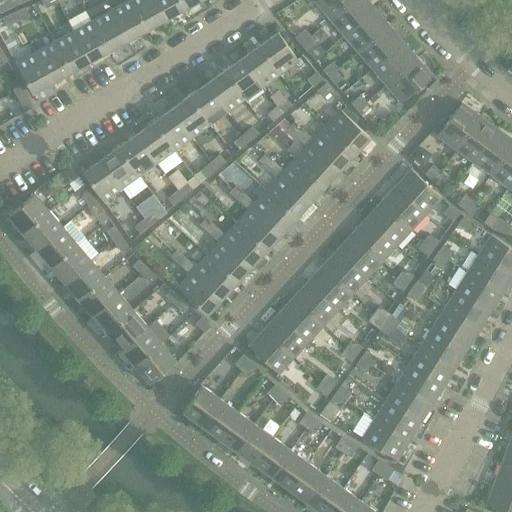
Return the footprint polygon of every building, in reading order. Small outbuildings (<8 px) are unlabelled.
[(12,8),(8,0),(0,3),(0,10),(1,13),(12,8)] [(131,0),(112,11),(129,41),(148,30),(131,0)] [(155,0),(131,0),(148,30),(167,20),(155,0)] [(180,0),(155,0),(167,20),(186,9),(180,0)] [(180,0),(186,9),(201,0),(180,0)] [(318,0),(316,3),(331,20),(354,0),(318,0)] [(367,0),(354,0),(331,20),(345,36),(376,10),(367,0)] [(26,8),(15,13),(19,21),(30,16),(26,8)] [(376,10),(345,36),(359,53),(390,26),(376,10)] [(112,11),(93,21),(109,51),(129,41),(112,11)] [(19,21),(15,13),(4,18),(8,26),(19,21)] [(93,21),(74,32),(91,62),(109,51),(93,21)] [(390,26),(359,53),(373,69),(404,43),(390,26)] [(296,38),(302,45),(311,37),(305,30),(296,38)] [(74,32),(55,42),(72,72),(91,62),(74,32)] [(278,33),(260,46),(280,74),(299,61),(278,33)] [(311,37),(302,45),(307,52),(317,44),(311,37)] [(55,42),(36,53),(53,83),(72,72),(55,42)] [(404,43),(373,69),(387,86),(418,59),(404,43)] [(260,46),(243,59),(263,87),(280,74),(260,46)] [(2,51),(0,52),(0,64),(1,66),(8,62),(2,51)] [(53,83),(36,53),(16,64),(33,94),(53,83)] [(243,59),(225,71),(245,99),(263,87),(243,59)] [(418,59),(387,86),(401,103),(432,76),(418,59)] [(324,71),(329,77),(339,70),(333,63),(324,71)] [(339,70),(329,77),(335,84),(344,76),(339,70)] [(225,71),(207,84),(228,112),(245,99),(225,71)] [(308,80),(314,87),(323,79),(317,72),(308,80)] [(207,84),(190,96),(210,124),(228,112),(207,84)] [(327,84),(318,91),(323,98),(332,90),(327,84)] [(14,90),(20,101),(27,97),(22,86),(14,90)] [(190,96),(172,109),(192,137),(210,124),(190,96)] [(352,104),(358,111),(367,103),(361,96),(352,104)] [(27,97),(20,101),(26,111),(33,107),(27,97)] [(286,99),(277,107),(282,113),(292,105),(286,99)] [(367,103),(358,111),(363,117),(373,109),(367,103)] [(438,136),(456,150),(480,117),(462,103),(438,136)] [(282,113),(277,107),(268,114),(273,121),(282,113)] [(172,109),(154,122),(174,150),(192,137),(172,109)] [(341,110),(325,127),(355,154),(370,138),(341,110)] [(480,117),(456,150),(474,162),(498,129),(480,117)] [(154,122),(137,134),(157,163),(174,150),(154,122)] [(295,123),(292,126),(289,129),(298,138),(304,131),(295,123)] [(253,127),(243,135),(249,142),(258,134),(253,127)] [(314,140),(304,131),(298,138),(308,146),(311,143),(340,170),(355,154),(325,127),(314,140)] [(511,139),(498,129),(474,162),(491,175),(511,146),(511,139)] [(137,134),(119,147),(139,175),(157,163),(137,134)] [(249,142),(243,135),(234,143),(240,149),(249,142)] [(311,143),(308,146),(296,159),(326,186),(340,170),(311,143)] [(511,146),(491,175),(509,188),(511,183),(511,146)] [(119,147),(101,160),(122,188),(139,175),(119,147)] [(266,154),(263,158),(260,161),(269,169),(275,163),(266,154)] [(220,155),(210,163),(216,170),(225,162),(220,155)] [(284,171),(275,163),(269,169),(278,178),(281,175),(311,202),(326,186),(296,159),(284,171)] [(122,188),(101,160),(83,173),(103,201),(122,188)] [(216,170),(210,163),(201,171),(207,177),(216,170)] [(425,174),(432,180),(440,171),(434,165),(425,174)] [(72,167),(65,172),(72,182),(79,177),(72,167)] [(412,170),(396,186),(426,214),(442,197),(412,170)] [(440,171),(432,180),(439,186),(447,177),(440,171)] [(278,178),(267,190),(296,218),(311,202),(281,175),(278,178)] [(186,183),(177,191),(183,198),(192,190),(186,183)] [(236,186),(233,190),(230,193),(240,201),(246,195),(236,186)] [(396,186),(382,202),(412,230),(426,214),(396,186)] [(255,203),(246,195),(240,201),(249,210),(252,206),(282,234),(296,218),(267,190),(255,203)] [(82,196),(89,206),(96,201),(89,191),(82,196)] [(183,198),(177,191),(168,199),(174,206),(183,198)] [(9,216),(23,234),(50,211),(35,194),(9,216)] [(458,204),(465,210),(473,200),(466,195),(458,204)] [(473,200),(465,210),(472,215),(480,206),(473,200)] [(96,201),(89,206),(96,216),(103,211),(96,201)] [(382,202),(367,218),(397,246),(412,230),(382,202)] [(249,210),(237,223),(267,250),(282,234),(252,206),(249,210)] [(444,214),(454,221),(459,214),(450,207),(444,214)] [(50,211),(23,234),(37,250),(64,228),(63,228),(50,211)] [(153,211),(144,219),(150,226),(159,218),(153,211)] [(464,217),(459,225),(469,232),(474,224),(464,217)] [(207,218),(204,222),(201,225),(210,233),(216,227),(207,218)] [(367,218),(352,234),(382,262),(397,246),(367,218)] [(150,226),(144,219),(135,227),(141,234),(150,226)] [(495,230),(502,235),(509,224),(501,220),(495,230)] [(64,228),(37,250),(51,267),(78,244),(78,245),(85,238),(71,221),(63,228),(64,228)] [(225,235),(216,227),(210,233),(219,242),(222,239),(252,266),(267,250),(237,223),(225,235)] [(511,226),(509,224),(502,235),(510,240),(511,235),(511,226)] [(107,232),(114,242),(121,237),(114,227),(107,232)] [(352,234),(337,251),(368,278),(382,262),(352,234)] [(430,234),(424,241),(434,249),(439,241),(430,234)] [(511,248),(491,235),(479,254),(511,275),(511,248)] [(121,237),(114,242),(121,251),(128,246),(121,237)] [(222,239),(219,242),(208,254),(237,282),(252,266),(222,239)] [(434,249),(424,241),(419,249),(429,256),(434,249)] [(78,244),(51,267),(65,283),(92,261),(78,245),(78,244)] [(444,246),(438,253),(448,260),(454,253),(444,246)] [(177,250),(175,254),(172,257),(181,265),(187,259),(177,250)] [(337,251),(323,266),(353,294),(368,278),(337,251)] [(448,260),(438,253),(433,260),(443,267),(448,260)] [(196,267),(187,259),(181,265),(190,274),(193,270),(223,298),(237,282),(208,254),(196,267)] [(511,275),(479,254),(468,273),(502,294),(511,278),(511,275)] [(134,266),(142,275),(148,268),(139,260),(134,266)] [(92,261),(65,283),(79,300),(106,277),(92,261)] [(323,266),(308,282),(338,310),(353,294),(323,266)] [(148,268),(142,275),(151,283),(157,277),(148,268)] [(404,269),(399,276),(409,284),(414,276),(404,269)] [(193,270),(190,274),(178,287),(207,314),(223,298),(193,270)] [(468,273),(456,291),(491,313),(502,294),(468,273)] [(409,284),(399,276),(394,284),(403,291),(409,284)] [(106,277),(79,300),(93,316),(120,294),(106,277)] [(418,280),(413,288),(423,295),(428,288),(418,280)] [(308,282),(294,298),(324,326),(338,310),(308,282)] [(423,295),(413,288),(408,295),(418,302),(423,295)] [(165,296),(174,304),(180,298),(171,290),(165,296)] [(456,291),(445,309),(479,331),(491,313),(456,291)] [(120,294),(93,316),(107,333),(134,311),(120,294)] [(180,298),(174,304),(183,312),(189,306),(180,298)] [(294,298),(279,314),(309,342),(324,326),(294,298)] [(380,307),(374,314),(385,322),(390,314),(380,307)] [(445,309),(433,328),(467,349),(479,331),(445,309)] [(134,311),(107,333),(121,349),(148,327),(134,311)] [(279,314),(264,330),(294,358),(309,342),(279,314)] [(385,322),(374,314),(369,321),(379,329),(385,322)] [(390,314),(385,322),(395,329),(400,322),(390,314)] [(211,326),(202,318),(196,324),(205,332),(211,326)] [(385,322),(379,329),(390,337),(395,329),(385,322)] [(148,327),(121,349),(135,366),(162,344),(148,327)] [(433,328),(421,347),(456,368),(467,349),(433,328)] [(294,358),(264,330),(249,347),(279,374),(294,358)] [(352,340),(347,347),(357,355),(362,347),(352,340)] [(162,344),(135,366),(150,383),(176,361),(162,344)] [(357,355),(347,347),(342,355),(352,362),(357,355)] [(421,347),(410,364),(444,386),(456,368),(421,347)] [(367,351),(361,359),(371,366),(377,358),(367,351)] [(235,364),(242,371),(250,362),(243,355),(235,364)] [(371,366),(361,359),(356,366),(366,373),(371,366)] [(250,362),(242,371),(248,377),(257,368),(250,362)] [(410,364),(398,383),(432,404),(444,386),(410,364)] [(327,375),(322,382),(332,390),(337,382),(327,375)] [(332,390),(322,382),(316,390),(326,397),(332,390)] [(398,383),(386,401),(421,423),(432,404),(398,383)] [(267,394),(274,400),(282,391),(275,385),(267,394)] [(184,412),(202,426),(221,399),(203,386),(184,412)] [(341,386),(336,393),(346,401),(351,393),(341,386)] [(282,391),(274,400),(281,406),(289,397),(282,391)] [(346,401),(336,393),(331,401),(341,408),(346,401)] [(221,399),(202,426),(219,438),(238,412),(221,399)] [(386,401),(375,419),(409,441),(421,423),(386,401)] [(238,412),(219,438),(237,451),(256,425),(238,412)] [(300,423),(307,428),(314,419),(307,413),(300,423)] [(314,419),(307,428),(314,434),(321,424),(314,419)] [(409,441),(375,419),(363,438),(397,460),(409,441)] [(256,425),(237,451),(254,464),(273,437),(256,425)] [(273,437),(254,464),(272,477),(291,450),(273,437)] [(336,447),(343,452),(350,442),(342,437),(336,447)] [(350,442),(343,452),(351,457),(358,447),(350,442)] [(511,444),(509,444),(502,464),(511,467),(511,444)] [(291,450),(272,477),(290,489),(309,463),(291,450)] [(372,471),(380,475),(386,465),(379,460),(372,471)] [(309,463),(290,489),(307,502),(326,476),(309,463)] [(511,467),(502,464),(495,484),(511,490),(511,467)] [(386,465),(380,475),(387,480),(394,470),(386,465)] [(326,476),(307,502),(320,511),(326,511),(344,489),(326,476)] [(511,511),(511,490),(495,484),(487,505),(506,511),(511,511)] [(344,489),(326,511),(353,511),(361,501),(344,489)] [(376,511),(361,501),(353,511),(376,511)]
